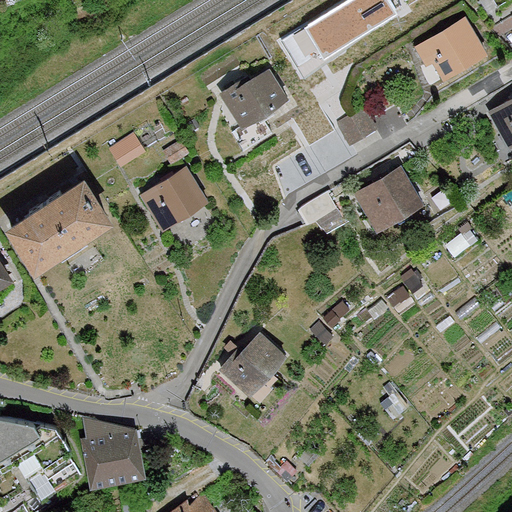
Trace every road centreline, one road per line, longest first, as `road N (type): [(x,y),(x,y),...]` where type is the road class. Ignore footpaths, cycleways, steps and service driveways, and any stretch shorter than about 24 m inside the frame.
road 1 (residential): [(154,418),(187,377),(250,251),(292,201),(511,71)]
road 2 (residential): [(154,418),(183,425),(248,466),(281,511)]
road 3 (residential): [(0,387),(154,418)]
